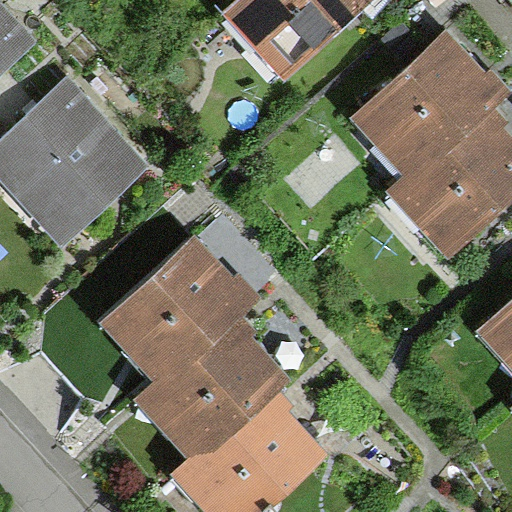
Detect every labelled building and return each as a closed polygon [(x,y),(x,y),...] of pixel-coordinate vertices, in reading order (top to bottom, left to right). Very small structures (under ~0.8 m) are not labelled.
[(3,0),(0,0),(0,88),(47,45),(3,0)] [(250,0),(238,11),(295,73),(375,0),(250,0)] [(374,114),(427,169),(488,111),(510,89),(457,34),(374,114)] [(64,82),(0,146),(0,156),(83,238),(151,169),(64,82)] [(427,169),(404,192),(464,255),(511,209),(511,136),(488,111),(427,169)] [(201,236),(112,321),(172,384),(238,316),(261,299),(201,236)] [(511,313),(494,332),(511,350),(511,313)] [(300,376),(238,316),(172,384),(153,403),(216,464),(280,397),(300,376)] [(278,511),(337,451),(280,397),(216,464),(199,482),(230,511),(278,511)]
